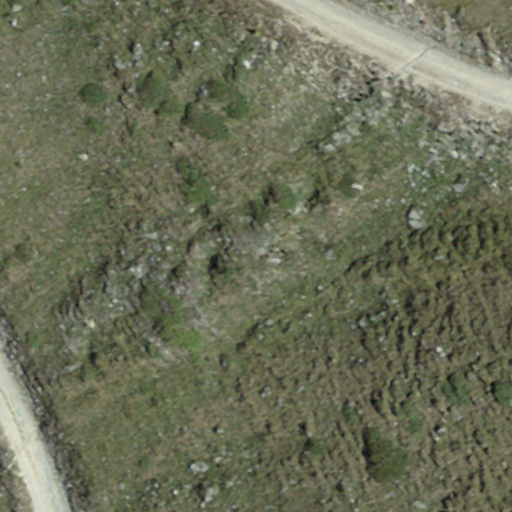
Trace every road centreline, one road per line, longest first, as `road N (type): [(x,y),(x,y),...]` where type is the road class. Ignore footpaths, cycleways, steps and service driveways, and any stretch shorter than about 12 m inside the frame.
road 1 (track): [(511,99),(335,23),(300,0)]
road 2 (track): [(0,387),(51,511)]
